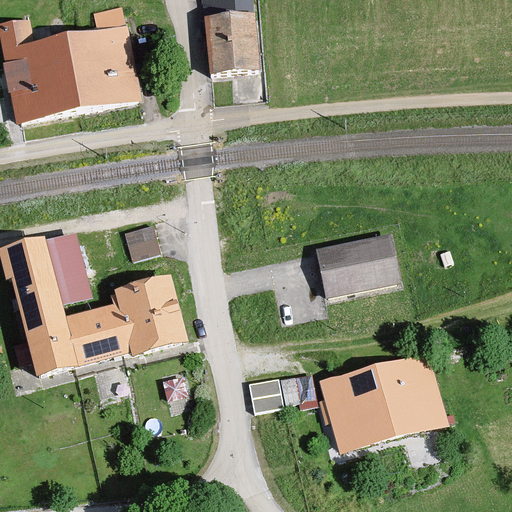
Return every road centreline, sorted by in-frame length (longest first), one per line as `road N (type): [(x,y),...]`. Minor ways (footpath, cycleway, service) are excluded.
road 1 (residential): [(234,466),(232,362),(214,293),(192,124)]
road 2 (unclassified): [(192,124),(511,98)]
road 3 (track): [(232,362),(424,331),(511,305)]
road 4 (unclassified): [(0,156),(192,124)]
road 5 (residential): [(172,0),(192,124)]
